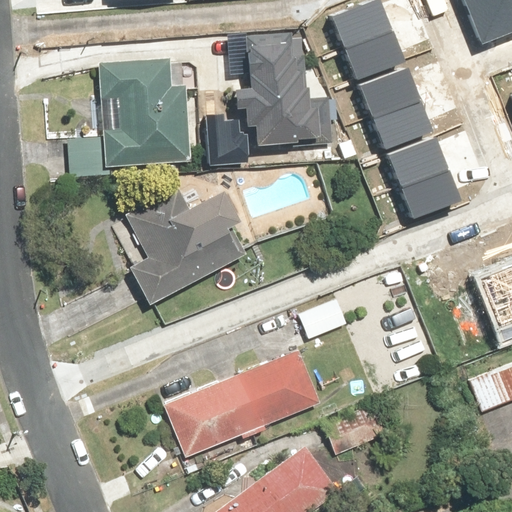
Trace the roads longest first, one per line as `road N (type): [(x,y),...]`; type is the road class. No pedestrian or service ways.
road 1 (unknown): [(31,388),(342,265),(415,226)]
road 2 (residential): [(81,511),(17,340),(0,201)]
